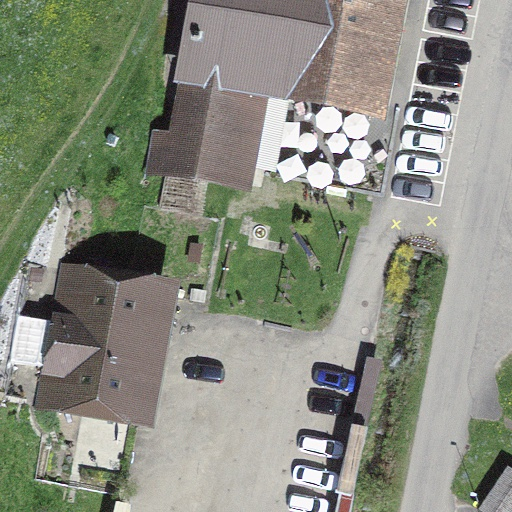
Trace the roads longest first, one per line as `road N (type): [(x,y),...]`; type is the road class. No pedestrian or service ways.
road 1 (unclassified): [(426,511),(478,250)]
road 2 (unclassified): [(478,250),(511,94)]
